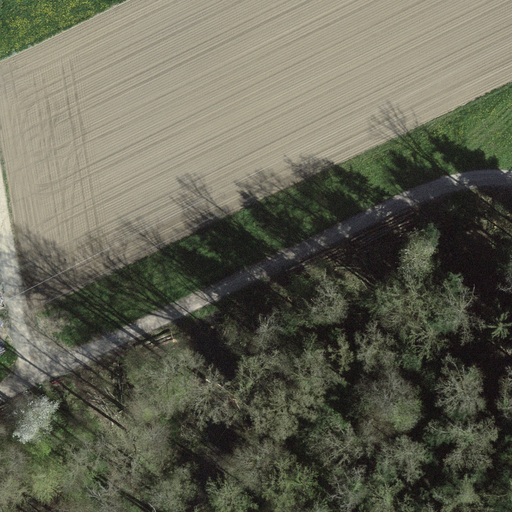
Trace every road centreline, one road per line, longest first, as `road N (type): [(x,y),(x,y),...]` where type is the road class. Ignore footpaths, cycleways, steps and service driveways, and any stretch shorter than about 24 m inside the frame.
road 1 (track): [(511,187),(466,179),(377,212),(0,391)]
road 2 (track): [(0,221),(25,379)]
